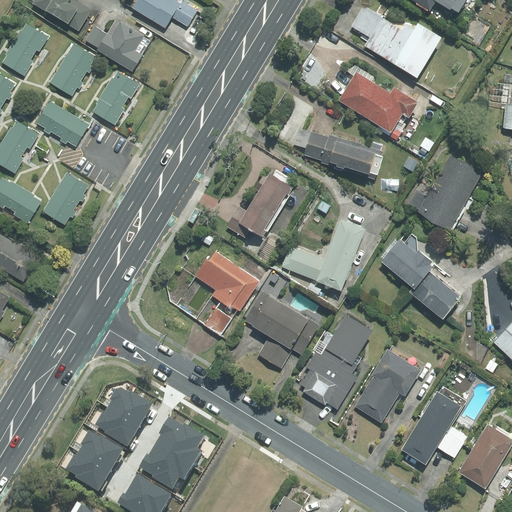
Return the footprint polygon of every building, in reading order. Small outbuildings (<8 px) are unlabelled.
[(27,0),(27,1),(81,32),(92,13),(70,0),(27,0)] [(170,0),(136,0),(132,8),(165,28),(171,17),(187,26),(197,9),(182,0),(177,0),(176,3),(170,0)] [(414,77),(439,37),(388,6),(378,0),(367,0),(350,28),(368,39),(364,46),(414,77)] [(455,14),(463,0),(407,0),(428,12),(433,3),(448,11),(449,10),(455,14)] [(474,16),(463,32),(480,43),(491,27),(474,16)] [(92,27),(83,42),(133,71),(151,41),(116,20),(106,36),(92,27)] [(3,62),(25,76),(34,62),(32,60),(39,50),(41,52),(49,39),(27,25),(3,62)] [(80,90),(84,83),(81,82),(87,72),(90,74),(94,67),(91,65),(96,57),(73,44),(49,85),(72,98),(77,88),(80,90)] [(376,80),(357,67),(336,100),(396,138),(418,104),(394,88),(390,95),(373,84),(376,80)] [(93,112),(115,126),(124,112),(122,110),(128,100),(131,102),(139,89),(117,75),(93,112)] [(511,75),(504,75),(503,84),(494,83),(494,87),(490,87),(488,102),(505,104),(503,131),(511,132),(511,75)] [(0,114),(0,115),(4,109),(1,107),(7,98),(10,99),(14,92),(11,91),(14,85),(0,76),(0,114)] [(89,126),(49,103),(37,124),(76,147),(89,126)] [(0,148),(0,164),(14,174),(23,160),(21,159),(28,149),(30,150),(38,137),(16,123),(0,148)] [(307,132),(301,156),(377,177),(385,146),(371,142),(369,149),(307,132)] [(410,175),(418,163),(408,156),(400,168),(410,175)] [(430,182),(422,178),(405,209),(447,232),(478,175),(444,156),(430,182)] [(259,237),(290,189),(295,183),(277,171),(273,176),(270,174),(246,211),(237,206),(224,226),(244,239),(250,230),(259,237)] [(73,220),(76,213),(73,212),(79,202),(82,204),(86,197),(83,195),(88,187),(65,173),(41,215),(64,228),(70,218),(73,220)] [(4,178),(0,184),(0,208),(27,227),(42,204),(4,178)] [(340,290),(362,229),(336,219),(322,258),(290,246),(282,269),(340,290)] [(0,233),(0,268),(23,283),(39,257),(0,233)] [(440,320),(460,297),(461,295),(437,275),(436,276),(428,270),(434,263),(418,250),(417,240),(410,234),(402,242),(398,238),(379,260),(410,287),(406,291),(440,320)] [(258,279),(215,250),(207,262),(204,260),(194,275),(216,289),(210,298),(235,314),(258,279)] [(320,325),(260,289),(241,321),(269,337),(259,354),(285,370),(296,351),(303,355),(320,325)] [(0,318),(3,313),(1,311),(9,297),(0,291),(0,318)] [(308,367),(297,385),(338,409),(358,376),(351,372),(361,356),(356,353),(369,331),(345,316),(331,339),(323,334),(305,365),(308,367)] [(511,361),(511,321),(492,342),(511,361)] [(353,404),(382,421),(398,394),(403,397),(420,369),(418,368),(386,349),(353,404)] [(127,389),(114,395),(119,407),(132,402),(127,389)] [(425,464),(435,447),(452,457),(465,436),(447,426),(459,406),(433,390),(399,448),(425,464)] [(137,398),(127,422),(155,434),(165,410),(137,398)] [(511,409),(508,408),(502,419),(511,424),(511,409)] [(484,489),(511,442),(511,439),(486,424),(457,473),(484,489)] [(116,449),(103,480),(163,505),(176,475),(171,473),(179,452),(157,443),(149,463),(116,449)] [(301,511),(303,509),(282,498),(273,511),(301,511)]
